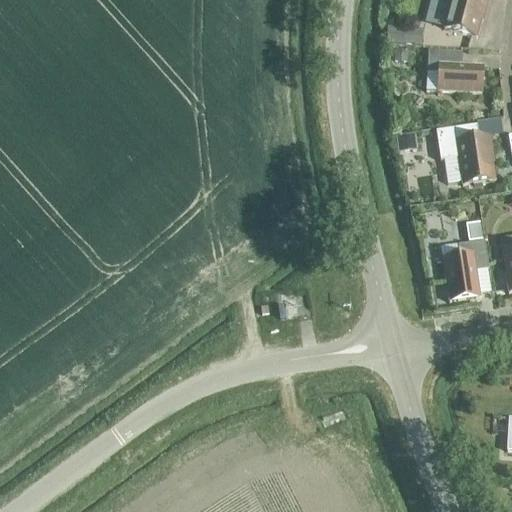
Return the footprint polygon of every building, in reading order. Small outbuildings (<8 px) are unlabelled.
[(482,13),(484,14),(487,0),(440,0),(440,2),(450,5),(443,31),(475,40),(482,13)] [(436,95),(481,97),(482,70),(460,69),(461,55),(427,54),(426,75),(437,76),(436,95)] [(492,123),(507,121),(505,106),(490,108),(492,123)] [(489,140),(477,141),(476,128),(435,134),(439,164),(457,161),(461,188),(494,183),(490,156),(492,156),(489,140)] [(397,151),(413,148),(411,137),(395,140),(397,151)] [(441,261),(448,305),(479,300),(474,274),(487,272),(483,244),(457,248),(458,259),(441,261)] [(511,250),(501,252),(507,296),(511,295),(511,250)] [(294,294),(277,297),(277,302),(278,305),(278,309),(283,308),(285,321),(298,319),(294,295),(294,294)]
